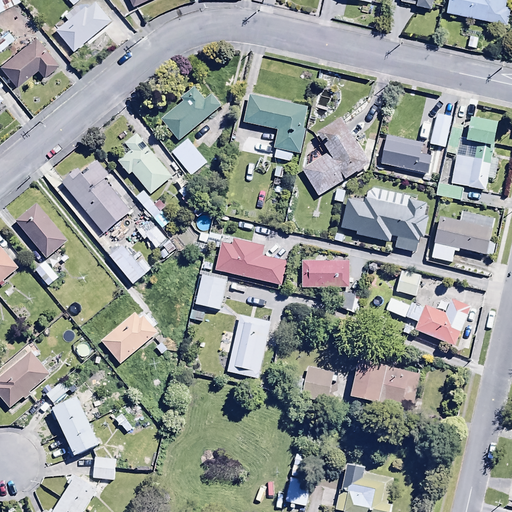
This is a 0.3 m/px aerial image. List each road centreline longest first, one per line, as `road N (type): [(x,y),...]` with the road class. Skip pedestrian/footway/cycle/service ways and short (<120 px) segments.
road 1 (residential): [(511,83),(215,23),(175,35),(0,176)]
road 2 (residential): [(468,511),(511,314)]
